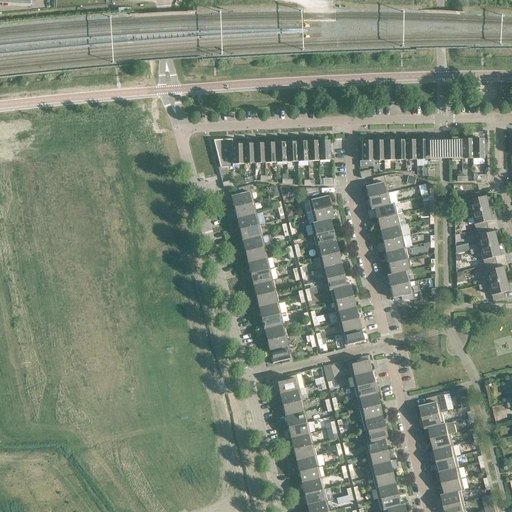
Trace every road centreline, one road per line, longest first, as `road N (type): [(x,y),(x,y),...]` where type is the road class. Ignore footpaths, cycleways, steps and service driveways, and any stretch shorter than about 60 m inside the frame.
road 1 (residential): [(430,511),(354,208),(349,123)]
road 2 (unclassified): [(280,511),(180,131)]
road 3 (residential): [(349,123),(180,131)]
road 4 (residential): [(499,121),(349,123)]
